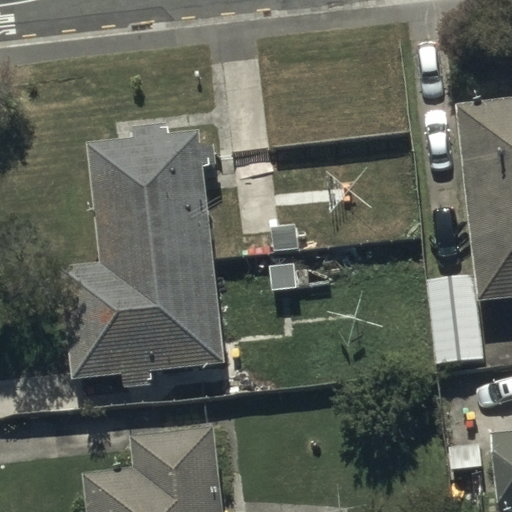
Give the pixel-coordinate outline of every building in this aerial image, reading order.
[(511,100),(461,106),(478,275),(481,304),(511,300),(511,100)] [(142,140),(96,144),(108,267),(66,271),(77,381),(127,377),(129,389),(156,386),(151,371),(227,364),(209,165),(222,164),(220,142),(206,143),(205,133),(173,136),(172,127),(141,130),(142,140)] [(481,304),(478,275),(430,280),(439,364),(487,359),(481,304)] [(232,511),(223,428),(139,437),(143,471),(89,477),(92,511),(232,511)] [(511,511),(511,433),(499,435),(507,511),(511,511)]
